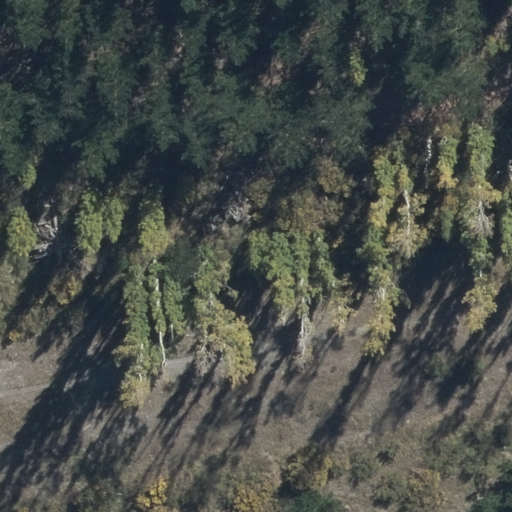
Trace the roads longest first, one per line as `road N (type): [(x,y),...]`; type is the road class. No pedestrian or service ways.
road 1 (track): [(0,44),(201,122),(511,58)]
road 2 (track): [(511,316),(0,412)]
